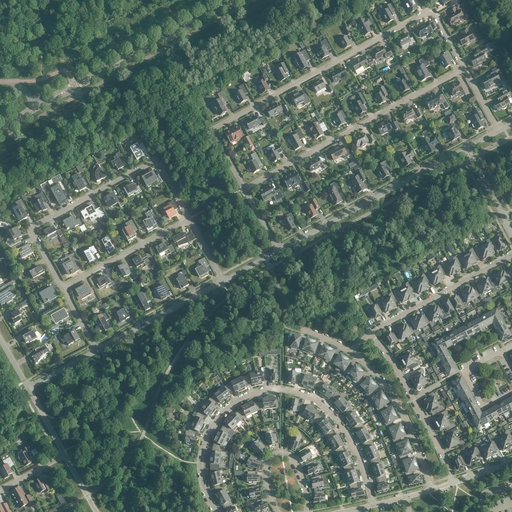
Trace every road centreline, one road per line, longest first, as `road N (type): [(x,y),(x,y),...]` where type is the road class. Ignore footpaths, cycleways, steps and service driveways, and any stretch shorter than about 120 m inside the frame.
road 1 (residential): [(463,69),(434,13),(425,13),(214,129),(244,189)]
road 2 (residential): [(372,506),(339,424),(316,402),(281,391),(237,401),(214,424),(200,465),(215,511)]
road 3 (residential): [(63,288),(30,228),(154,161),(188,219)]
road 4 (residential): [(244,189),(463,69)]
road 5 (tertiary): [(38,106),(235,0)]
road 6 (tertiary): [(279,251),(467,149)]
road 7 (residential): [(369,334),(414,401),(452,485)]
road 8 (residential): [(369,334),(511,255)]
road 9 (residential): [(431,490),(398,408),(352,353)]
road 10 (tertiary): [(97,352),(223,282)]
road 11 (residential): [(63,288),(188,219)]
road 12 (residential): [(278,511),(266,471),(281,454),(300,473),(307,511)]
